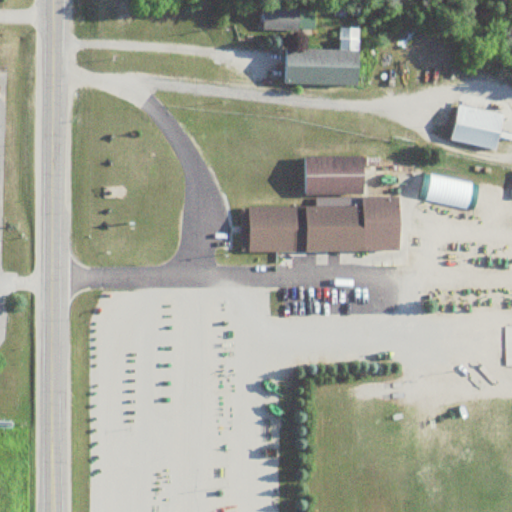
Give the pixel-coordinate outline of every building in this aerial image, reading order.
[(312,8),(259,8),(259,31),(312,31),(312,8)] [(354,28),(335,28),(335,50),(281,49),(281,85),(353,86),(354,28)] [(447,142),(492,151),(499,114),(454,105),(447,142)] [(359,196),(359,157),(301,157),(301,196),(359,196)] [(471,210),(475,185),(419,176),(415,201),(471,210)] [(239,253),(395,252),(395,198),(357,198),(357,207),(238,207),(239,253)] [(511,327),(502,327),(502,367),(511,367),(511,327)]
